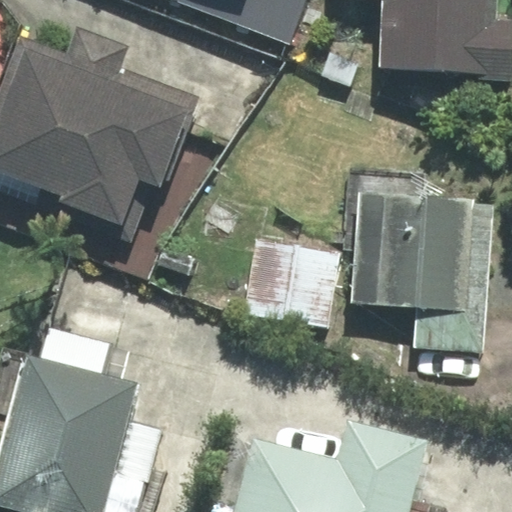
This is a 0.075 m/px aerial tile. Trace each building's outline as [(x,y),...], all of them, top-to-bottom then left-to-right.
[(306,0),(202,0),(293,35),(306,0)] [(481,81),(511,83),(511,24),(499,24),(500,0),(393,0),(388,71),(481,75),(481,81)] [(207,103),(208,99),(131,68),(140,46),(89,27),(78,55),(31,36),(0,112),(0,135),(11,139),(3,161),(56,182),(46,207),(139,242),(165,176),(183,184),(213,106),(207,103)] [(360,306),(473,312),(480,200),(367,193),(360,306)] [(116,511),(149,380),(108,371),(114,344),(50,328),(44,353),(41,352),(3,509),(14,511),(116,511)] [(245,511),(420,511),(438,442),(357,422),(348,461),(264,440),(245,511)]
